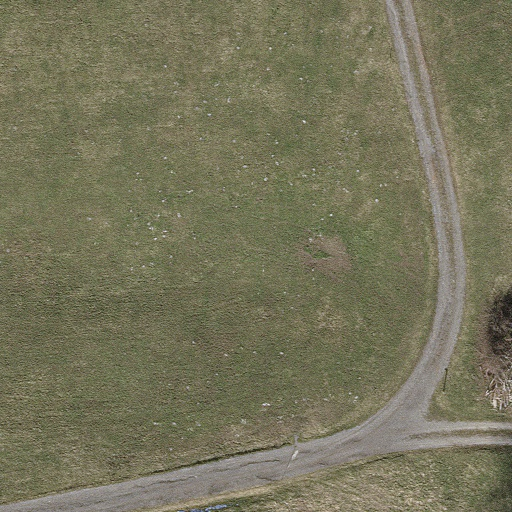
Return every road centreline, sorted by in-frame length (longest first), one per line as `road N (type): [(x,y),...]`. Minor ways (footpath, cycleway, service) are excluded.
road 1 (track): [(360,443),(443,350),(444,229),(382,0)]
road 2 (track): [(54,511),(360,443)]
road 3 (track): [(360,443),(511,439)]
